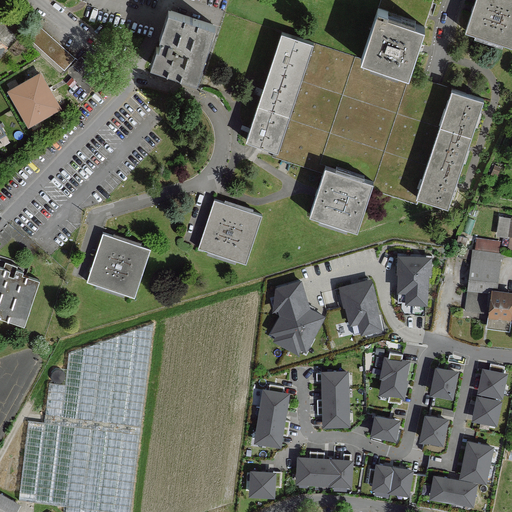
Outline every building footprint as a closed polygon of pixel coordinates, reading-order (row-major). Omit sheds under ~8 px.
[(388,14),(425,26),(433,0),(381,0),(379,7),(389,10),(388,14)] [(511,0),(477,0),(466,32),(511,47),(511,0)] [(379,7),(362,58),(411,75),(427,27),(425,26),(388,14),(389,10),(379,7)] [(150,65),(197,80),(215,25),(168,10),(159,37),(161,38),(158,48),(155,47),(150,65)] [(75,57),(40,26),(37,30),(31,24),(27,29),(33,35),(29,39),(64,70),(75,57)] [(284,32),(248,140),(275,149),(279,150),(315,42),(284,32)] [(362,58),(315,42),(279,150),(275,149),(273,156),(324,173),(327,166),(374,181),(372,189),(417,203),(419,197),(455,89),(432,82),(411,75),(362,58)] [(43,68),(9,87),(29,125),(64,107),(43,68)] [(455,89),(419,197),(449,207),(484,99),(455,89)] [(324,173),(311,214),(358,230),(372,189),(374,181),(327,166),(324,173)] [(216,200),(200,249),(248,264),(264,216),(216,200)] [(104,234),(88,282),(136,298),(152,249),(104,234)] [(474,249),(499,252),(500,240),(476,237),(474,249)] [(473,248),(467,287),(490,290),(491,288),(496,288),(501,252),(499,252),(474,249),(473,248)] [(433,256),(422,256),(422,259),(401,258),(399,302),(427,304),(428,273),(432,274),(433,256)] [(0,266),(0,317),(26,326),(41,280),(22,274),(25,267),(7,261),(4,268),(0,266)] [(301,281),(278,288),(276,297),(283,315),(275,329),(280,332),(276,339),(298,351),(301,344),(308,348),(324,317),(309,309),(301,281)] [(371,285),(343,292),(353,335),(381,329),(371,285)] [(465,309),(487,312),(490,290),(467,287),(465,309)] [(487,312),(485,325),(509,329),(511,314),(510,314),(511,296),(511,290),(496,288),(491,288),(490,290),(487,312)] [(28,419),(19,499),(66,504),(65,511),(129,511),(153,321),(69,351),(65,383),(49,380),(44,421),(28,419)] [(387,358),(383,375),(386,375),(405,380),(408,363),(402,361),(404,355),(391,352),(389,359),(387,358)] [(506,367),(491,364),(490,372),(486,371),(482,391),(483,392),(499,395),(501,395),(505,375),(504,375),(506,367)] [(457,373),(438,369),(433,392),(452,396),(457,373)] [(347,372),(317,372),(317,380),(325,380),(325,390),(347,389),(347,372)] [(405,380),(386,375),(382,392),(390,394),(388,400),(402,403),(407,380),(405,380)] [(265,390),(262,407),(285,410),(287,393),(283,393),(284,386),(270,384),(269,391),(265,390)] [(347,389),(325,390),(325,399),(318,399),(318,407),(348,406),(347,389)] [(499,395),(483,392),(482,399),(479,399),(475,418),(495,423),(499,403),(497,402),(499,395)] [(348,406),(318,407),(318,414),(325,414),(326,424),(348,423),(348,406)] [(262,407),(260,423),(289,428),(290,420),(283,419),(285,410),(262,407)] [(397,421),(377,417),(373,434),(394,438),(397,421)] [(446,421),(427,417),(422,438),(441,443),(446,421)] [(289,428),(260,423),(257,439),(279,443),(280,434),(288,435),(289,428)] [(492,448),(470,443),(466,460),(488,464),(492,448)] [(317,452),(310,451),(310,459),(300,458),(298,481),(315,482),(317,452)] [(325,452),(317,452),(315,482),(332,483),(333,460),(324,460),(325,452)] [(351,454),(344,454),(343,461),(333,460),(332,483),(350,484),(351,454)] [(488,464),(466,460),(463,476),(472,478),(477,479),(485,481),(488,464)] [(391,490),(394,468),(378,466),(377,470),(370,469),(368,483),(375,485),(374,488),(391,490)] [(411,471),(394,468),(391,490),(407,493),(407,490),(415,491),(417,475),(410,474),(411,471)] [(273,473),(253,472),(252,493),(272,494),(273,486),(280,487),(281,472),(273,471),(273,473)] [(452,500),(456,482),(436,478),(432,496),(452,500)] [(471,485),(456,482),(452,500),(472,504),(477,479),(472,478),(471,485)] [(0,511),(14,511),(20,502),(0,491),(0,511)]
